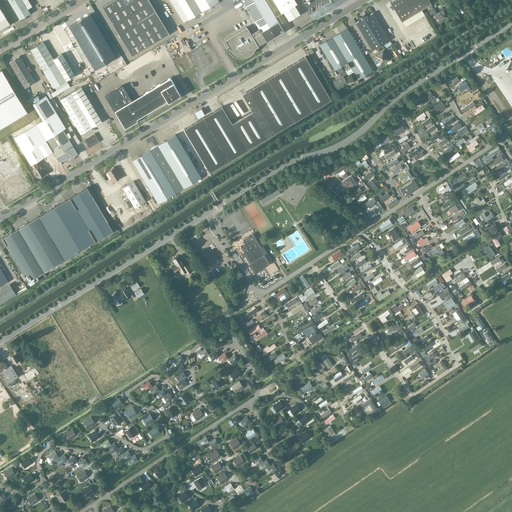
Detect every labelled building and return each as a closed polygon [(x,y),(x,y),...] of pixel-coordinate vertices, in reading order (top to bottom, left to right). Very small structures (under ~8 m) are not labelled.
[(8,0),(21,21),(25,18),(24,17),(30,13),(22,0),(8,0)] [(149,0),(113,0),(102,7),(132,56),(169,33),(149,0)] [(217,0),(170,0),(183,22),(219,1),(217,0)] [(254,50),(255,48),(258,46),(257,44),(261,42),(262,43),(266,40),(266,41),(284,31),(275,17),(283,12),(289,21),(300,14),(295,5),(297,4),(294,0),(241,0),(244,4),(259,28),(250,33),(246,26),(224,39),(230,48),(227,49),(229,52),(231,53),(233,55),(235,56),(238,57),(240,57),(243,57),(245,57),(248,56),(250,54),(252,52),(254,50)] [(393,0),(390,2),(401,22),(402,21),(405,27),(424,15),(421,10),(431,4),(428,0),(393,0)] [(0,29),(9,24),(0,7),(0,29)] [(438,23),(447,18),(443,10),(437,14),(434,8),(428,12),(430,15),(433,14),(438,23)] [(372,50),(389,40),(373,12),(356,23),(372,50)] [(69,27),(95,70),(116,57),(90,14),(69,27)] [(357,79),(372,70),(347,28),(319,45),(335,70),(343,65),(346,69),(350,67),(357,79)] [(43,42),(30,50),(53,88),(75,75),(62,54),(53,59),(43,42)] [(158,48),(158,47),(148,53),(151,57),(156,54),(160,61),(164,58),(164,57),(170,54),(169,51),(167,52),(162,45),(158,48)] [(380,64),(388,59),(383,51),(375,55),(380,64)] [(190,60),(193,58),(190,53),(185,56),(191,66),(194,65),(190,60)] [(25,88),(35,82),(19,56),(9,62),(25,88)] [(222,106),(184,129),(202,159),(204,163),(210,172),(331,99),(305,56),(242,94),(252,111),(232,123),(222,106)] [(194,64),(196,70),(203,67),(200,61),(194,64)] [(177,79),(181,77),(174,64),(170,66),(177,79)] [(0,129),(27,113),(2,70),(0,70),(0,129)] [(343,76),(347,74),(345,70),(340,73),(342,77),(333,82),(337,89),(347,83),(343,76)] [(121,85),(105,95),(114,110),(123,126),(124,128),(125,128),(126,128),(136,122),(136,121),(136,120),(166,102),(167,103),(168,103),(180,96),(180,95),(180,94),(179,93),(171,79),(170,78),(169,78),(132,101),(122,85),(121,85)] [(458,89),(467,85),(465,81),(456,85),(458,89)] [(81,134),(91,127),(102,121),(81,86),(60,99),(81,134)] [(76,155),(76,154),(78,154),(73,147),(63,130),(53,114),(56,112),(46,95),(33,103),(43,120),(36,124),(46,140),(59,161),(60,161),(61,163),(64,161),(65,161),(66,161),(67,161),(68,161),(69,161),(70,161),(71,160),(72,160),(72,159),(73,159),(74,158),(75,157),(75,156),(76,155)] [(442,101),(433,106),(437,113),(446,108),(442,101)] [(483,104),(472,107),(474,113),(484,110),(483,104)] [(201,109),(195,113),(198,119),(205,115),(201,109)] [(415,116),(418,121),(426,116),(422,111),(415,116)] [(440,129),(453,122),(449,115),(436,122),(440,129)] [(421,123),(424,128),(433,121),(429,117),(421,123)] [(434,124),(425,129),(427,134),(432,131),(433,132),(437,130),(434,124)] [(395,134),(404,130),(402,125),(393,129),(395,134)] [(465,125),(456,131),(458,134),(467,129),(465,125)] [(380,146),(390,140),(386,132),(382,135),(385,139),(374,146),(376,149),(379,148),(380,151),(376,153),(378,157),(385,154),(380,146)] [(436,141),(440,139),(436,132),(429,135),(431,141),(435,139),(436,141)] [(84,139),(89,148),(99,141),(94,133),(84,139)] [(196,169),(193,164),(175,134),(132,160),(158,203),(201,177),(196,169)] [(471,142),(466,145),(469,150),(482,141),(478,134),(469,140),(471,142)] [(463,137),(455,142),(457,145),(465,140),(463,137)] [(402,145),(403,147),(399,149),(401,151),(410,146),(407,142),(402,145)] [(4,145),(0,147),(0,183),(7,196),(27,185),(4,145)] [(27,152),(24,154),(31,165),(34,163),(39,160),(44,157),(38,145),(27,152)] [(383,150),(387,157),(395,152),(391,146),(383,150)] [(415,147),(408,151),(410,155),(418,151),(415,147)] [(497,148),(487,152),(489,156),(499,152),(497,148)] [(494,165),(504,159),(502,155),(492,161),(494,165)] [(41,165),(39,160),(34,163),(37,167),(33,169),(38,178),(39,177),(39,178),(40,178),(41,177),(41,176),(45,174),(40,166),(41,165)] [(111,169),(107,172),(111,179),(110,180),(112,182),(121,177),(115,167),(114,168),(113,167),(111,168),(111,169)] [(408,175),(410,173),(408,170),(398,176),(402,183),(410,178),(408,175)] [(378,188),(374,182),(376,180),(374,177),(368,181),(374,190),(378,188)] [(405,197),(419,188),(414,180),(400,189),(405,197)] [(135,207),(145,201),(133,181),(123,188),(135,207)] [(466,192),(478,187),(476,182),(464,187),(466,192)] [(442,183),(434,188),(436,191),(441,188),(443,191),(443,192),(446,190),(442,183)] [(463,183),(453,189),(456,192),(465,186),(463,183)] [(351,199),(362,192),(358,186),(347,194),(351,199)] [(70,197),(2,238),(28,282),(42,273),(43,274),(38,277),(40,279),(46,275),(45,273),(44,273),(43,273),(113,231),(87,187),(70,197)] [(277,188),(260,198),(263,203),(280,193),(277,188)] [(472,199),(476,205),(472,208),(474,210),(478,208),(486,202),(483,199),(480,201),(477,196),(472,199)] [(373,197),(361,204),(365,210),(376,202),(373,197)] [(460,200),(465,209),(468,207),(462,198),(460,200)] [(442,204),(444,207),(452,203),(449,199),(442,204)] [(111,203),(105,207),(108,213),(114,210),(111,203)] [(456,204),(448,208),(450,213),(458,209),(456,204)] [(403,213),(405,216),(414,210),(412,207),(403,213)] [(449,217),(452,221),(465,213),(462,209),(449,217)] [(494,217),(492,213),(486,215),(484,213),(481,214),(485,221),(494,217)] [(382,230),(392,223),(388,218),(379,225),(382,230)] [(411,232),(421,225),(417,220),(407,227),(411,232)] [(393,226),(387,230),(394,240),(399,236),(393,226)] [(413,232),(415,237),(424,233),(422,228),(413,232)] [(473,231),(463,237),(465,241),(475,234),(477,237),(481,235),(476,228),(473,231)] [(500,244),(497,238),(502,236),(500,232),(491,236),(496,247),(500,244)] [(243,253),(245,256),(250,264),(249,264),(252,268),(255,273),(262,268),(270,263),(265,255),(267,253),(262,245),(261,246),(256,238),(253,233),(251,234),(251,235),(249,236),(243,239),(245,243),(241,245),(241,247),(241,248),(244,252),(243,253)] [(415,241),(418,246),(428,240),(426,236),(423,239),(422,237),(415,241)] [(394,248),(405,241),(402,238),(392,245),(394,248)] [(410,243),(398,250),(400,253),(404,251),(405,253),(413,248),(410,243)] [(350,252),(359,247),(357,244),(348,249),(350,252)] [(429,252),(432,256),(439,251),(441,254),(444,252),(439,245),(436,247),(429,252)] [(484,249),(490,258),(496,255),(489,245),(484,249)] [(404,263),(417,256),(414,250),(401,258),(404,263)] [(359,252),(350,258),(353,261),(361,255),(359,252)] [(176,265),(173,268),(176,273),(180,271),(181,274),(185,271),(186,274),(192,270),(188,263),(184,266),(180,260),(181,259),(179,256),(173,260),(176,265)] [(365,258),(355,263),(356,267),(366,262),(365,258)] [(422,263),(421,259),(419,261),(418,258),(408,263),(411,268),(422,263)] [(338,260),(329,266),(330,269),(340,263),(338,260)] [(502,264),(494,269),(497,272),(505,267),(502,264)] [(361,273),(371,268),(369,265),(359,270),(361,273)] [(413,270),(416,276),(424,272),(421,266),(413,270)] [(446,281),(451,278),(449,274),(452,272),(450,268),(441,273),(446,281)] [(342,277),(344,280),(351,275),(348,271),(342,277)] [(367,271),(365,272),(366,276),(364,277),(365,280),(374,276),(372,272),(368,274),(367,271)] [(503,284),(511,278),(511,274),(510,271),(501,277),(502,280),(501,280),(503,284)] [(455,281),(465,277),(463,273),(454,278),(455,281)] [(300,286),(308,283),(305,274),(297,276),(300,286)] [(373,285),(382,279),(380,276),(371,282),(373,285)] [(466,276),(462,280),(464,283),(458,287),(460,289),(467,284),(466,282),(469,280),(466,276)] [(435,292),(443,288),(442,286),(445,284),(443,282),(433,287),(435,292)] [(11,285),(0,291),(0,303),(16,294),(11,285)] [(134,292),(138,298),(144,294),(140,288),(134,292)] [(448,289),(439,295),(441,298),(450,293),(448,289)] [(117,293),(116,291),(111,294),(117,304),(122,300),(121,300),(127,296),(122,290),(117,293)] [(471,294),(460,301),(464,307),(474,300),(471,294)] [(296,303),(298,302),(295,297),(285,303),(287,307),(296,302),(296,303)] [(367,297),(358,304),(360,307),(370,300),(367,297)] [(442,303),(447,310),(455,303),(451,297),(442,303)] [(402,302),(397,306),(395,303),(391,306),(395,312),(404,305),(402,302)] [(301,303),(290,309),(293,313),(304,307),(301,303)] [(310,314),(322,308),(320,304),(308,311),(310,314)] [(415,319),(423,313),(417,305),(414,307),(418,312),(413,316),(415,319)] [(256,307),(245,312),(247,316),(258,311),(256,307)] [(461,320),(464,318),(459,308),(453,312),(457,321),(461,319),(461,320)] [(377,316),(382,323),(387,319),(385,316),(389,312),(387,309),(377,316)] [(322,311),(316,315),(314,312),(311,314),(315,320),(324,314),(322,311)] [(317,327),(328,322),(327,318),(320,322),(319,319),(314,322),(317,327)] [(244,328),(253,321),(251,319),(248,321),(246,320),(241,324),(244,328)] [(398,323),(384,329),(385,334),(396,329),(395,327),(399,326),(398,323)] [(459,331),(469,327),(467,323),(458,328),(459,331)] [(249,334),(260,329),(258,324),(247,330),(249,334)] [(324,333),(335,327),(334,324),(322,330),(324,333)] [(414,336),(423,331),(421,327),(412,332),(414,336)] [(265,329),(253,337),(255,340),(267,332),(265,329)] [(472,329),(468,331),(474,341),(478,339),(472,329)] [(310,342),(322,338),(319,331),(308,335),(310,342)] [(350,338),(352,341),(346,345),(350,352),(356,348),(354,343),(358,340),(357,339),(363,336),(360,332),(350,338)] [(418,346),(430,339),(427,334),(415,341),(418,346)] [(404,339),(395,345),(397,348),(406,342),(404,339)] [(263,348),(266,352),(276,346),(273,342),(263,348)] [(423,350),(425,352),(429,350),(428,347),(432,345),(430,342),(419,348),(421,351),(423,350)] [(481,342),(470,348),(472,353),(484,347),(481,342)] [(400,356),(413,348),(411,345),(398,353),(400,356)] [(209,355),(205,349),(199,353),(203,359),(209,355)] [(219,357),(215,351),(209,355),(212,361),(218,357),(219,357)] [(424,357),(426,361),(436,355),(433,351),(424,357)] [(17,365),(20,363),(19,360),(15,353),(10,356),(14,363),(15,362),(17,365)] [(228,359),(225,353),(219,357),(218,357),(222,363),(228,359)] [(284,354),(270,362),(272,365),(286,357),(284,354)] [(182,363),(182,364),(185,361),(181,355),(174,360),(173,360),(177,366),(178,365),(178,366),(182,363)] [(228,359),(232,365),(238,361),(234,355),(228,359)] [(328,368),(333,365),(326,355),(321,358),(328,368)] [(411,355),(403,360),(407,365),(414,360),(411,355)] [(441,359),(437,362),(441,367),(435,371),(438,375),(448,368),(441,359)] [(318,370),(322,365),(315,360),(312,365),(318,370)] [(408,366),(410,371),(421,366),(419,361),(408,366)] [(4,362),(0,365),(0,378),(1,378),(5,385),(18,377),(11,364),(7,367),(4,362)] [(186,369),(182,364),(182,363),(178,366),(178,365),(175,367),(179,373),(183,371),(186,369)] [(365,369),(361,371),(363,373),(370,368),(367,363),(363,365),(365,369)] [(425,368),(415,374),(419,380),(428,375),(425,368)] [(234,379),(240,375),(236,369),(230,373),(234,379)] [(179,373),(176,375),(175,376),(179,382),(180,381),(183,379),(184,379),(187,377),(183,371),(179,373)] [(334,373),(329,376),(333,386),(339,383),(334,373)] [(374,383),(384,378),(382,374),(372,380),(374,383)] [(216,388),(222,384),(218,378),(212,382),(216,388)] [(180,381),(179,382),(176,384),(180,390),(187,385),(184,379),(183,379),(180,381)] [(304,393),(314,386),(309,380),(299,386),(297,383),(295,385),(297,388),(299,387),(304,393)] [(153,387),(149,381),(142,385),(146,391),(149,389),(153,387)] [(236,392),(243,388),(238,382),(232,386),(236,392)] [(159,391),(156,385),(153,387),(149,389),(153,395),(156,393),(159,391)] [(166,395),(162,389),(159,391),(156,393),(160,399),(163,397),(166,395)] [(306,399),(315,394),(313,391),(305,397),(306,399)] [(173,399),(169,393),(166,395),(163,397),(167,403),(169,401),(173,399)] [(183,404),(189,400),(185,394),(178,398),(183,404)] [(378,398),(379,401),(376,402),(378,405),(389,401),(387,395),(378,398)] [(362,408),(365,413),(376,407),(371,397),(358,405),(360,409),(362,408)] [(116,408),(122,404),(118,398),(112,402),(116,408)] [(277,412),(283,408),(279,401),(273,405),(277,412)] [(104,410),(107,408),(104,404),(96,409),(98,412),(99,411),(100,412),(104,410)] [(294,415),(300,410),(296,404),(290,408),(294,415)] [(170,417),(176,413),(172,407),(166,411),(170,417)] [(130,418),(136,414),(132,408),(126,412),(130,418)] [(197,420),(203,416),(199,410),(193,414),(197,420)] [(114,425),(121,421),(115,413),(109,417),(114,425)] [(147,424),(153,420),(149,414),(143,418),(147,424)] [(303,424),(309,420),(305,414),(299,418),(303,424)] [(241,421),(237,415),(230,419),(235,425),(240,421),(241,421)] [(277,426),(283,422),(279,416),(273,420),(277,426)] [(88,428),(94,423),(90,417),(84,421),(88,428)] [(240,421),(244,427),(251,423),(246,417),(241,421),(240,421)] [(324,429),(328,436),(334,432),(330,425),(324,429)] [(129,437),(136,433),(132,427),(125,431),(129,437)] [(153,437),(159,433),(155,427),(149,431),(153,437)] [(249,439),(256,434),(252,428),(245,432),(249,439)] [(282,438),(288,434),(284,428),(277,432),(282,438)] [(69,440),(76,435),(72,429),(65,433),(69,440)] [(93,441),(99,437),(95,431),(89,435),(93,441)] [(304,442),(310,438),(306,431),(300,436),(304,442)] [(209,442),(205,436),(199,440),(199,441),(196,442),(199,447),(202,445),(203,446),(209,442)] [(111,445),(111,444),(107,438),(101,443),(105,449),(108,447),(111,445)] [(209,442),(212,448),(219,444),(215,438),(209,442)] [(234,449),(240,445),(236,438),(230,443),(234,449)] [(118,448),(114,442),(111,444),(111,445),(108,447),(112,453),(115,451),(118,448)] [(250,453),(257,449),(253,442),(246,447),(250,453)] [(125,452),(121,446),(118,448),(115,451),(119,456),(122,455),(122,454),(125,452)] [(291,457),(297,452),(293,446),(287,451),(291,457)] [(58,458),(59,457),(54,450),(51,452),(52,454),(47,457),(51,463),(58,458)] [(132,456),(128,450),(125,452),(122,454),(122,455),(126,460),(129,458),(128,458),(132,456)] [(214,461),(220,457),(216,450),(210,454),(214,461)] [(68,460),(64,454),(59,457),(58,458),(62,464),(68,460)] [(128,458),(129,458),(132,464),(139,460),(135,454),(132,456),(128,458)] [(78,462),(74,456),(68,460),(72,466),(78,462)] [(238,466),(244,462),(240,456),(234,460),(238,466)] [(263,462),(263,461),(259,456),(253,460),(257,466),(260,464),(263,462)] [(25,468),(31,464),(27,457),(21,461),(25,468)] [(78,462),(82,468),(88,464),(84,458),(78,462)] [(270,465),(266,459),(263,461),(263,462),(260,464),(264,470),(267,468),(270,465)] [(216,473),(222,468),(218,462),(211,466),(216,473)] [(277,469),(273,463),(270,465),(267,468),(271,474),(274,472),(277,469)] [(196,475),(202,472),(198,465),(192,469),(196,475)] [(284,473),(281,469),(280,467),(277,469),(274,472),(278,478),(284,473)] [(8,479),(15,475),(10,468),(4,472),(8,479)] [(159,478),(166,474),(162,468),(155,472),(159,478)] [(81,481),(88,477),(83,471),(77,475),(81,481)] [(222,483),(228,479),(224,473),(217,477),(222,483)] [(28,484),(34,480),(30,474),(24,478),(28,484)] [(198,489),(205,485),(201,478),(194,482),(198,489)] [(145,491),(151,487),(147,481),(141,484),(145,491)] [(234,489),(230,483),(224,487),(228,493),(234,489)] [(163,494),(169,490),(165,484),(159,488),(163,494)] [(88,496),(94,492),(90,486),(83,490),(88,496)] [(244,491),(248,497),(254,492),(250,486),(244,490),(244,491)] [(62,502),(68,498),(64,492),(58,496),(62,502)] [(183,502),(189,498),(185,492),(178,496),(183,502)] [(32,505),(38,501),(34,494),(28,498),(32,505)] [(11,510),(17,506),(13,499),(7,504),(11,510)] [(193,510),(199,506),(195,500),(189,504),(193,510)]
